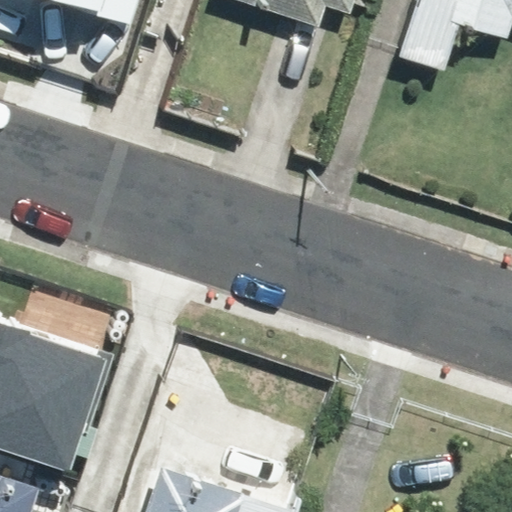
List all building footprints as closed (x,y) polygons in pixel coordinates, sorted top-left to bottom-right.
[(40,0),(124,27),(132,0),(40,0)] [(287,0),(321,11),(324,0),(352,0),(353,0),(352,0),(287,0)] [(511,0),(415,0),(402,41),(449,56),(465,8),(511,23),(511,19),(511,0)] [(0,420),(74,441),(107,326),(0,296),(0,420)] [(287,511),(293,495),(164,454),(145,511),(287,511)] [(0,511),(62,511),(63,511),(33,502),(42,474),(0,460),(0,511)]
